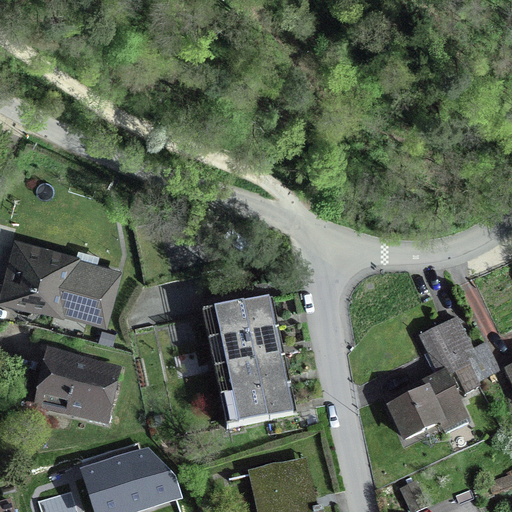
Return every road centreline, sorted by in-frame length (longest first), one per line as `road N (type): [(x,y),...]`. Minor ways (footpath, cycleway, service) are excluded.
road 1 (track): [(0,33),(111,112),(257,174),(326,238)]
road 2 (residential): [(326,238),(120,161),(0,103)]
road 3 (residential): [(326,238),(325,318),(364,511)]
road 4 (residential): [(511,204),(460,245),(414,250),(326,238)]
